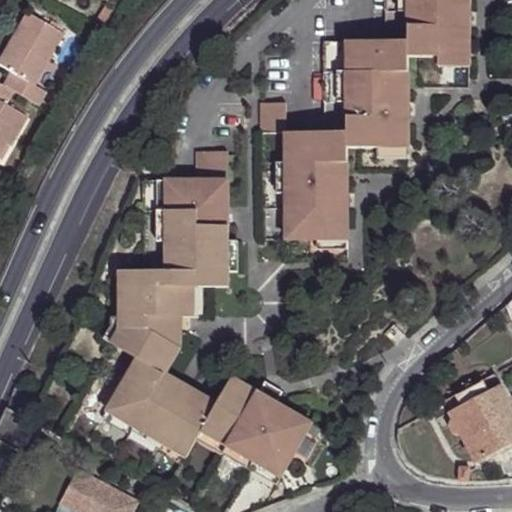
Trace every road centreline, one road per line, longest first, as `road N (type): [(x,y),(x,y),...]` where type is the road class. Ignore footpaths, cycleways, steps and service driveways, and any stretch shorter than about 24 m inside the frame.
road 1 (tertiary): [(0,379),(114,138),(182,46),(228,0)]
road 2 (tertiary): [(189,0),(93,118),(0,305)]
road 3 (residential): [(392,475),(379,446),(387,403),(402,378),(511,275)]
road 4 (residential): [(511,495),(452,498),(392,475)]
